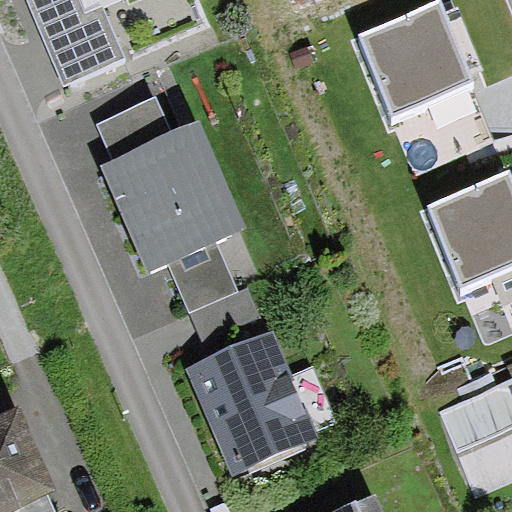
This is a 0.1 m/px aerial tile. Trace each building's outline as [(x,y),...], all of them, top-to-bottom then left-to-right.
[(25,0),(65,91),(127,65),(104,11),(86,18),(78,0),(25,0)] [(448,1),(357,37),(391,123),(481,87),(448,1)] [(157,106),(100,131),(116,169),(102,175),(150,285),(171,275),(205,351),(264,325),(249,292),(240,296),(221,252),(247,241),(200,134),(174,145),(157,106)] [(511,170),(425,205),(459,291),(511,269),(511,170)] [(277,337),(187,375),(233,483),(320,446),(317,438),(339,429),(314,372),(296,379),(277,337)] [(511,367),(507,370),(511,380),(511,384),(439,414),(475,502),(511,486),(511,367)] [(20,421),(0,430),(0,511),(50,511),(49,508),(57,505),(20,421)]
